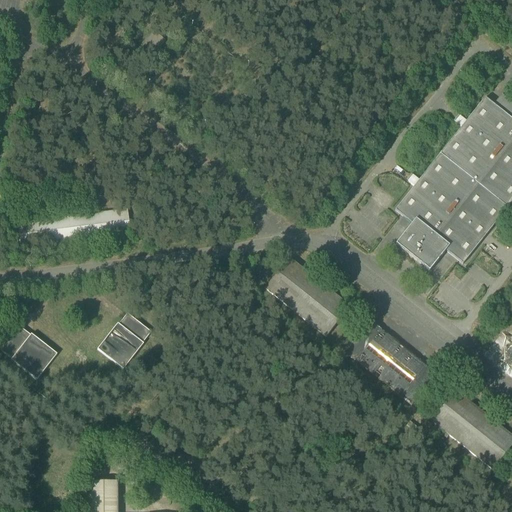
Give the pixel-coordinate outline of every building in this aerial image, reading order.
[(160,47),(165,41),(154,32),(142,48),(153,57),(158,50),(161,52),(163,49),(160,47)] [(511,103),(501,95),(493,105),(485,98),(395,211),(412,224),(395,245),(421,265),(422,263),(425,266),(423,267),(429,272),(445,251),(462,265),(511,202),(511,103)] [(130,235),(127,211),(18,224),(21,248),(130,235)] [(325,338),(326,338),(350,307),(349,307),(289,259),(289,258),(264,289),(265,290),(265,289),(325,337),(325,338)] [(150,333),(129,316),(120,327),(119,326),(100,351),(123,370),(143,344),(142,344),(150,333)] [(411,406),(436,376),(370,323),(345,353),(411,406)] [(11,361),(37,380),(56,355),(31,335),(30,336),(20,328),(1,351),(12,360),(11,361)] [(511,340),(502,332),(488,350),(511,369),(511,340)] [(492,471),(511,445),(511,436),(456,392),(456,391),(431,422),(431,423),(432,422),(444,432),(442,435),(442,434),(442,435),(447,439),(447,438),(449,436),(492,470),(492,471)] [(127,469),(127,458),(118,458),(118,469),(127,469)] [(116,511),(116,483),(90,483),(90,511),(116,511)]
